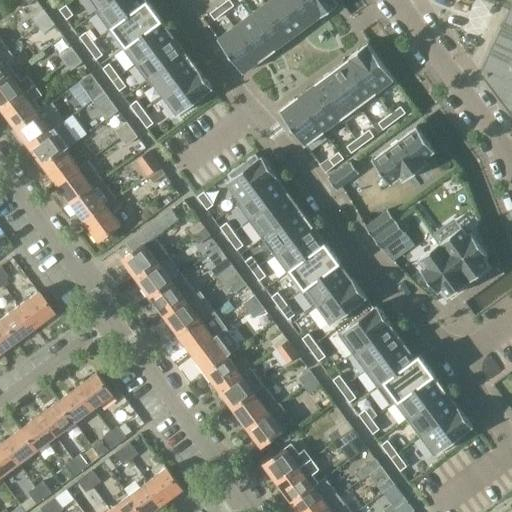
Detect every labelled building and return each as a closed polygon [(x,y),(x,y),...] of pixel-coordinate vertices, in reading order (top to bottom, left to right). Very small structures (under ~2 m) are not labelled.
[(110,0),(100,8),(113,25),(147,0),(110,0)] [(147,0),(113,25),(127,44),(161,18),(162,17),(149,0),(147,0)] [(307,26),(287,0),(268,0),(266,2),(291,37),(307,26)] [(322,15),(311,0),(287,0),(307,26),(322,15)] [(311,0),(322,15),(323,16),(340,3),(337,0),(311,0)] [(250,14),(276,49),(291,37),(266,2),(250,14)] [(511,2),(506,17),(480,71),(511,113),(511,2)] [(66,3),(60,7),(65,16),(72,11),(66,3)] [(37,24),(48,16),(43,9),(32,18),(37,24)] [(216,18),(211,11),(203,17),(208,24),(216,18)] [(250,14),(235,25),(260,60),(276,49),(250,14)] [(43,33),(54,24),(48,16),(37,24),(43,33)] [(161,18),(127,44),(139,60),(174,35),(161,18)] [(243,72),(260,60),(235,25),(218,37),(243,72)] [(87,45),(93,40),(87,32),(81,37),(87,45)] [(174,35),(139,60),(151,76),(186,51),(174,35)] [(99,48),(93,40),(87,45),(93,53),(99,48)] [(351,58),(376,93),(395,79),(369,43),(350,57),(351,58)] [(64,62),(76,53),(71,47),(60,55),(64,62)] [(0,79),(13,70),(7,63),(14,57),(7,48),(1,52),(0,51),(0,79)] [(186,51),(151,76),(163,94),(198,68),(186,51)] [(70,70),(82,62),(76,53),(64,62),(70,70)] [(376,93),(351,58),(333,70),(359,105),(376,93)] [(106,71),(112,79),(119,75),(113,67),(106,71)] [(198,68),(163,94),(178,114),(214,87),(199,68),(198,68)] [(0,79),(0,107),(1,108),(34,84),(28,76),(21,81),(13,70),(0,79)] [(341,118),(359,105),(333,70),(316,83),(341,118)] [(125,83),(119,75),(112,79),(118,87),(125,83)] [(341,118),(316,83),(298,96),(324,131),(341,118)] [(1,108),(14,126),(40,107),(35,100),(42,95),(34,84),(1,108)] [(103,90),(99,84),(87,93),(92,99),(103,90)] [(103,90),(92,99),(98,108),(110,99),(103,90)] [(305,144),(324,131),(298,96),(280,110),(305,144)] [(138,101),(131,106),(137,113),(143,109),(138,101)] [(101,111),(106,119),(118,110),(112,103),(101,111)] [(21,136),(28,145),(60,122),(53,114),(44,121),(38,112),(42,109),(40,107),(14,126),(11,129),(18,139),(21,136)] [(396,120),(404,114),(400,108),(391,114),(396,120)] [(149,117),(143,109),(137,113),(143,121),(149,117)] [(396,120),(391,114),(383,119),(388,126),(396,120)] [(60,122),(28,145),(25,148),(39,167),(42,164),(64,148),(65,149),(77,140),(63,122),(61,123),(60,122)] [(126,145),(137,136),(127,122),(115,130),(126,145)] [(437,149),(417,123),(372,156),(391,182),(403,174),(407,178),(428,163),(424,158),(437,149)] [(357,139),(361,145),(369,140),(365,133),(357,139)] [(361,145),(357,139),(349,145),(353,151),(361,145)] [(42,164),(56,183),(78,167),(65,149),(64,148),(42,164)] [(136,160),(147,174),(159,165),(148,151),(136,160)] [(277,174),(262,154),(226,180),(241,200),(276,174),(277,174)] [(320,165),(325,172),(333,166),(329,160),(320,165)] [(359,172),(351,162),(329,178),(336,189),(359,172)] [(153,182),(163,174),(165,173),(159,165),(147,174),(153,182)] [(69,201),(91,185),(78,167),(56,183),(69,201)] [(253,216),(288,191),(276,174),(241,200),(253,216)] [(77,211),(84,220),(115,197),(101,178),(91,185),(69,201),(66,204),(73,213),(77,211)] [(253,216),(265,234),(300,208),(288,191),(253,216)] [(207,195),(200,199),(206,208),(212,203),(207,195)] [(115,197),(84,220),(98,240),(120,224),(111,212),(121,205),(115,197)] [(122,259),(136,277),(167,254),(154,236),(178,218),(171,208),(126,241),(133,251),(122,259)] [(300,208),(265,234),(278,250),(312,225),(300,208)] [(374,237),(396,220),(389,210),(366,226),(374,237)] [(192,235),(204,227),(199,220),(188,229),(192,235)] [(396,220),(374,237),(381,247),(404,231),(396,220)] [(221,228),(227,236),(233,231),(227,223),(221,228)] [(325,242),(312,225),(278,250),(290,268),(325,242)] [(198,243),(210,235),(204,227),(192,235),(198,243)] [(488,253),(473,232),(468,236),(462,227),(440,243),(469,281),(490,266),(484,257),(488,253)] [(239,239),(233,231),(227,236),(232,244),(239,239)] [(325,242),(290,268),(304,286),(339,261),(340,260),(326,242),(325,242)] [(469,281),(440,243),(419,258),(426,267),(421,271),(436,292),(441,288),(447,297),(469,281)] [(136,277),(150,296),(181,273),(167,254),(136,277)] [(245,261),(251,270),(258,265),(252,257),(245,261)] [(220,273),(231,264),(227,258),(215,266),(220,273)] [(339,261),(304,286),(317,304),(351,278),(339,261)] [(226,281),(237,273),(238,273),(231,264),(220,273),(226,281)] [(258,265),(251,270),(257,278),(264,273),(258,265)] [(195,292),(181,273),(150,296),(164,315),(195,292)] [(351,278),(317,304),(331,323),(367,297),(352,277),(351,278)] [(177,334),(212,308),(198,289),(195,292),(164,315),(177,334)] [(16,305),(33,327),(52,313),(35,290),(16,305)] [(272,297),(278,305),(284,301),(278,293),(272,297)] [(247,310),(259,302),(254,295),(243,303),(247,310)] [(284,301),(278,305),(284,313),(290,309),(284,301)] [(253,318),(265,310),(259,302),(247,310),(253,318)] [(341,330),(355,350),(390,324),(391,323),(377,304),(341,330)] [(0,321),(14,341),(33,327),(16,305),(0,316),(0,321)] [(177,334),(191,352),(213,336),(226,327),(212,308),(177,334)] [(0,351),(14,341),(0,321),(0,351)] [(355,350),(368,367),(403,342),(390,324),(355,350)] [(270,341),(272,344),(275,347),(286,338),(282,332),(270,341)] [(302,339),(308,347),(315,342),(309,334),(302,339)] [(226,355),(213,336),(191,352),(205,371),(226,355)] [(296,353),(292,347),(286,338),(275,347),(281,355),(285,361),(296,353)] [(314,355),(320,350),(315,342),(308,347),(314,355)] [(415,358),(403,342),(368,367),(380,384),(384,381),(415,358)] [(384,381),(397,399),(432,374),(433,373),(420,354),(415,358),(384,381)] [(205,371),(218,389),(250,365),(243,356),(233,364),(226,355),(205,371)] [(254,392),(255,393),(265,385),(250,365),(218,389),(232,409),(254,392)] [(303,385),(314,376),(309,369),(298,378),(303,385)] [(96,372),(76,386),(93,408),(112,394),(96,372)] [(445,391),(432,374),(397,399),(410,417),(445,391)] [(309,393),(320,384),(314,376),(303,385),(309,393)] [(339,376),(333,381),(339,389),(345,384),(339,376)] [(351,392),(345,384),(339,389),(344,397),(351,392)] [(74,422),(93,408),(76,386),(58,400),(74,422)] [(410,417),(422,433),(457,408),(445,391),(410,417)] [(268,411),(255,393),(254,392),(232,409),(246,427),(268,411)] [(56,436),(74,422),(58,400),(39,413),(56,436)] [(268,411),(246,427),(260,446),(287,427),(279,417),(286,412),(279,402),(268,411)] [(458,407),(457,408),(422,433),(437,453),(472,426),(458,407)] [(364,423),(371,419),(365,411),(358,415),(364,423)] [(37,449),(56,436),(39,413),(21,427),(37,449)] [(376,427),(371,419),(364,423),(370,432),(376,427)] [(329,434),(334,441),(352,427),(347,421),(329,434)] [(109,431),(118,443),(126,437),(117,425),(109,431)] [(19,463),(37,449),(21,427),(2,441),(19,463)] [(339,449),(358,435),(352,427),(334,441),(339,449)] [(102,436),(111,448),(118,443),(109,431),(102,436)] [(0,476),(0,477),(19,463),(2,441),(0,442),(0,476)] [(122,448),(131,460),(138,454),(129,442),(122,448)] [(278,482),(311,458),(305,449),(299,453),(292,443),(264,464),(278,482)] [(383,449),(389,457),(395,453),(389,445),(383,449)] [(122,448),(115,453),(124,465),(131,460),(122,448)] [(72,458),(81,470),(89,464),(80,452),(72,458)] [(401,461),(395,453),(389,457),(395,465),(401,461)] [(380,465),(374,457),(355,472),(360,479),(368,474),(380,465)] [(74,476),(81,470),(72,458),(65,464),(74,476)] [(278,482),(292,501),(318,481),(312,473),(319,468),(311,458),(278,482)] [(380,465),(368,474),(377,486),(389,477),(380,465)] [(166,467),(147,481),(162,503),(182,488),(166,467)] [(101,481),(92,469),(85,475),(93,486),(101,481)] [(93,486),(85,475),(77,480),(86,492),(93,486)] [(299,511),(316,511),(339,495),(325,477),(318,481),(292,501),(299,511)] [(44,498),(52,492),(43,480),(36,486),(44,498)] [(140,511),(149,511),(162,503),(147,481),(128,495),(140,511)] [(37,504),(44,498),(36,486),(28,492),(37,504)] [(140,511),(128,495),(110,509),(112,511),(140,511)] [(316,511),(351,511),(339,495),(316,511)] [(396,510),(407,502),(402,495),(391,504),(396,510)] [(48,502),(54,511),(59,511),(64,509),(55,497),(48,502)] [(54,511),(48,502),(40,508),(42,511),(54,511)] [(397,511),(410,511),(413,510),(407,502),(396,510),(397,511)]
